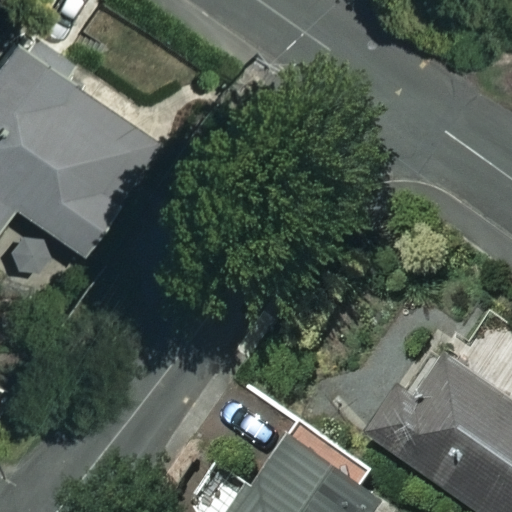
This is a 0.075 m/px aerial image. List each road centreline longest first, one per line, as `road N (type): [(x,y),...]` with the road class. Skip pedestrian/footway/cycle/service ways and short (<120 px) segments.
road 1 (residential): [(55,511),(385,90)]
road 2 (residential): [(385,90),(511,180)]
